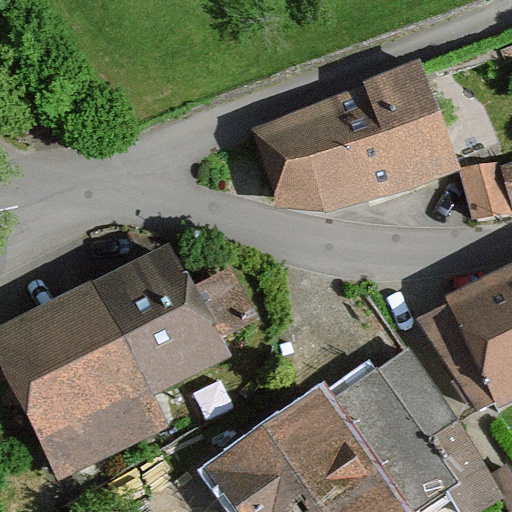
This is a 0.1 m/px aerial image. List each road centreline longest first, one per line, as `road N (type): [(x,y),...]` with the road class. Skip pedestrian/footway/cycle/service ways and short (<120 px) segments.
road 1 (residential): [(81,205),(183,142),(511,9)]
road 2 (residential): [(81,205),(426,257),(511,248)]
